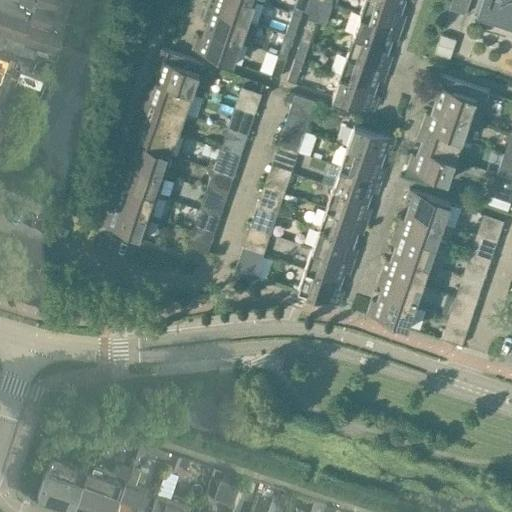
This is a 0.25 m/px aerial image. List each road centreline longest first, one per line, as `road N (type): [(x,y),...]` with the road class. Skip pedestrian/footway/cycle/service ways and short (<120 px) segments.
road 1 (tertiary): [(511,402),(308,336),(174,347)]
road 2 (residential): [(214,268),(198,281),(145,280),(0,231)]
road 3 (tertiary): [(32,338),(86,350),(174,347)]
